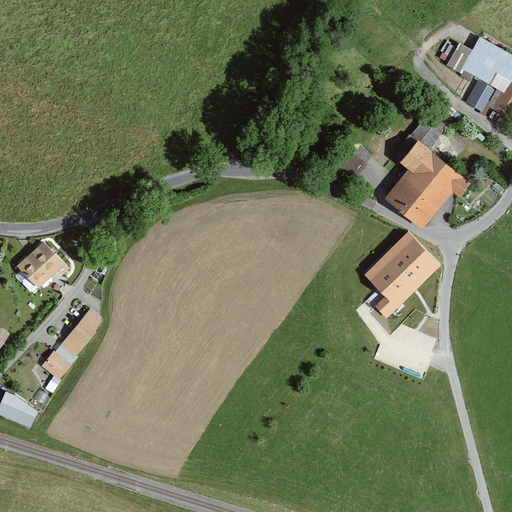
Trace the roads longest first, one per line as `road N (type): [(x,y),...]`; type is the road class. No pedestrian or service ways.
road 1 (tertiary): [(94,213),(202,172),(260,169),(331,184),(425,232),(455,236)]
road 2 (residential): [(487,511),(444,333),(455,236)]
road 3 (unclassified): [(94,213),(85,275),(0,372)]
